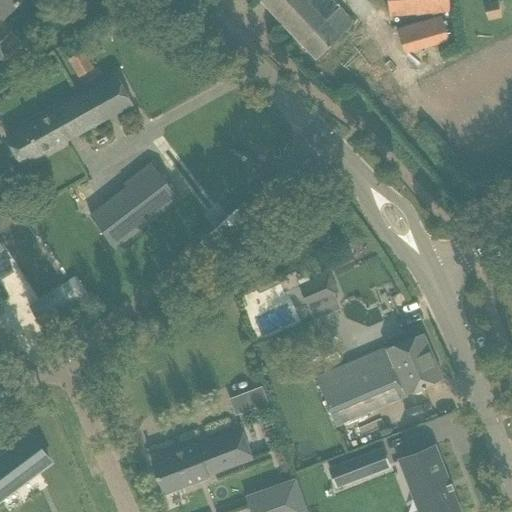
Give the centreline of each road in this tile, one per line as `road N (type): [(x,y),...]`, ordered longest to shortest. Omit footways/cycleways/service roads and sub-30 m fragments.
road 1 (unclassified): [(59,359),(249,213),(323,141)]
road 2 (tertiary): [(511,488),(428,275)]
road 3 (tertiary): [(323,141),(183,0)]
road 4 (residential): [(126,511),(59,359)]
road 5 (tertiary): [(428,275),(406,208),(362,183)]
